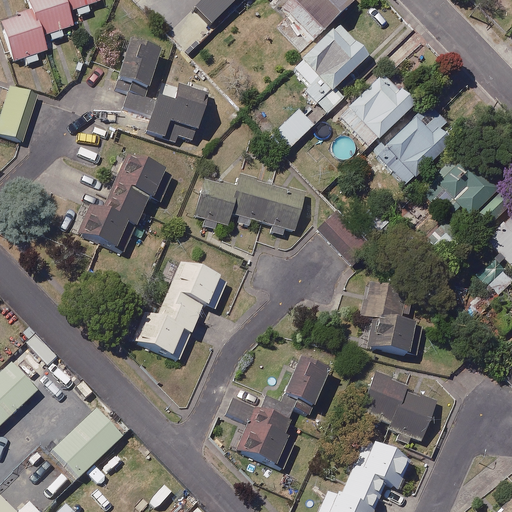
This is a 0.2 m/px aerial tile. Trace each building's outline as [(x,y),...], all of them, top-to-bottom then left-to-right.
[(24,60),(27,68),(37,64),(34,56),(45,52),(41,41),(49,38),(51,44),(62,40),(60,33),(70,29),(65,15),(76,11),(79,18),(89,14),(86,9),(98,4),(95,0),(29,0),(24,2),(29,15),(0,27),(0,37),(11,65),(24,60)] [(236,9),(227,0),(210,0),(200,9),(218,27),(236,9)] [(351,6),(344,0),(289,0),(288,2),(295,10),(288,17),(312,43),(351,6)] [(333,92),(366,60),(342,36),(312,65),(306,58),(292,73),(307,89),(302,93),(325,117),(341,101),(333,92)] [(156,59),(127,50),(116,87),(145,96),(156,59)] [(410,110),(381,79),(338,121),(367,151),(410,110)] [(36,100),(9,90),(0,116),(0,137),(21,144),(36,100)] [(204,100),(176,91),(170,112),(127,99),(123,113),(149,121),(144,138),(161,143),(164,135),(191,143),(204,100)] [(444,127),(426,108),(373,155),(403,189),(445,150),(433,136),(444,127)] [(311,129),(296,114),(267,144),(282,158),(311,129)] [(465,153),(431,184),(477,234),(510,203),(465,153)] [(169,182),(124,163),(103,215),(89,209),(77,240),(122,258),(145,202),(159,207),(169,182)] [(301,199),(238,182),(235,194),(203,185),(194,220),(224,228),(228,215),(292,233),(301,199)] [(511,213),(483,243),(511,271),(511,213)] [(329,216),(317,228),(348,257),(360,244),(329,216)] [(511,289),(511,282),(491,262),(471,283),(495,307),(511,289)] [(225,285),(178,266),(155,322),(142,317),(130,347),(176,367),(200,310),(212,315),(225,285)] [(390,292),(368,288),(362,320),(372,322),(366,353),(414,362),(420,333),(395,328),(399,309),(388,307),(390,292)] [(0,428),(38,391),(11,363),(0,374),(0,428)] [(323,379),(296,368),(282,402),(310,413),(323,379)] [(433,405),(373,381),(359,417),(418,441),(433,405)] [(303,415),(265,401),(259,416),(230,404),(225,418),(247,426),(235,457),(278,474),(289,447),(280,444),(289,423),(298,427),(303,415)] [(121,440),(95,412),(53,452),(79,479),(121,440)] [(402,466),(363,449),(339,502),(336,500),(330,511),(368,511),(380,487),(391,491),(402,466)] [(0,511),(12,511),(0,498),(0,511)] [(511,511),(511,502),(502,511),(511,511)] [(57,511),(74,511),(65,503),(57,511)]
